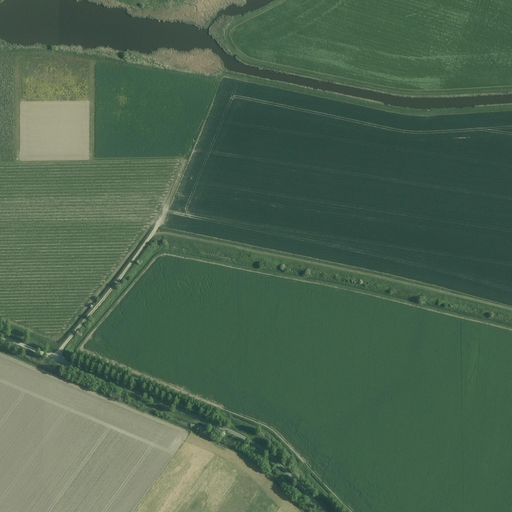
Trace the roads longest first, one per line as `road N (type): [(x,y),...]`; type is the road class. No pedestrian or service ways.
road 1 (unclassified): [(320,511),(247,441),(0,336)]
road 2 (track): [(151,238),(50,360)]
